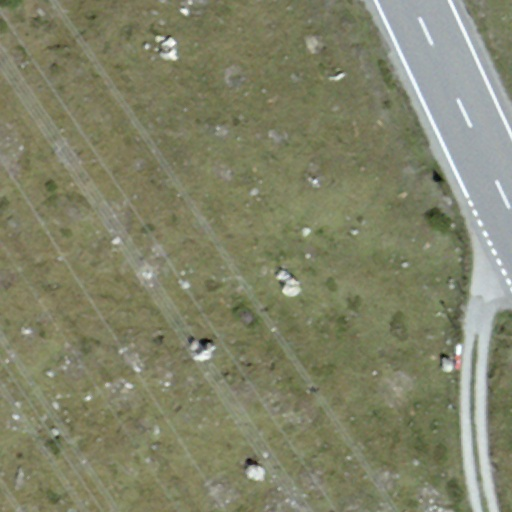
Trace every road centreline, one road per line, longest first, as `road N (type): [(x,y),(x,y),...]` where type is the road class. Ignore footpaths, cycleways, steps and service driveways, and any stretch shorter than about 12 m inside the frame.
road 1 (track): [(511,251),(476,318),(489,511)]
road 2 (primary): [(511,213),(410,0)]
